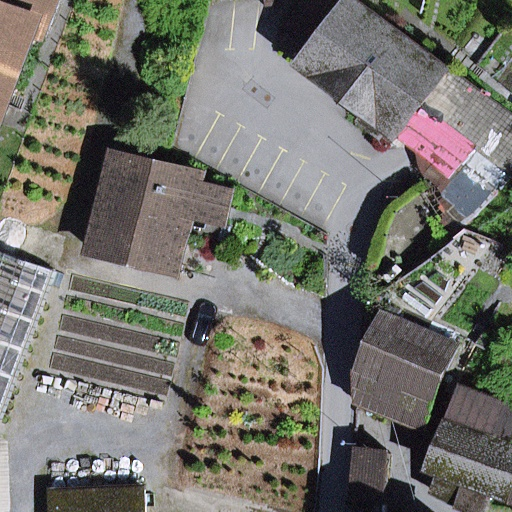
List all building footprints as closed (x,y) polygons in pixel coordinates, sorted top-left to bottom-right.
[(0,0),(0,114),(1,115),(31,35),(36,22),(28,19),(35,0),(0,0)] [(31,35),(45,40),(59,0),(35,0),(28,19),(36,22),(31,35)] [(376,17),(354,0),(300,5),(282,39),(284,50),(369,114),(389,129),(450,175),(474,145),(511,174),(511,119),(382,21),(386,16),(380,11),(376,17)] [(382,139),(389,129),(369,114),(362,124),(382,139)] [(94,253),(179,273),(193,218),(201,185),(203,176),(118,155),(94,253)] [(230,193),(201,185),(193,218),(222,225),(230,193)] [(0,251),(0,425),(56,272),(0,251)] [(364,368),(358,405),(428,432),(460,346),(386,315),(364,368)] [(487,439),(511,448),(511,406),(465,389),(451,425),(487,439)] [(465,502),(462,501),(487,439),(451,425),(433,466),(446,471),(436,494),(460,506),(461,504),(464,505),(465,502)] [(474,511),(488,511),(497,490),(511,496),(511,492),(511,448),(487,439),(462,501),(465,502),(464,505),(461,504),(460,506),(474,511)] [(356,450),(354,503),(388,506),(393,455),(356,450)] [(146,511),(146,488),(51,493),(52,511),(146,511)] [(387,511),(388,506),(354,503),(352,511),(387,511)]
